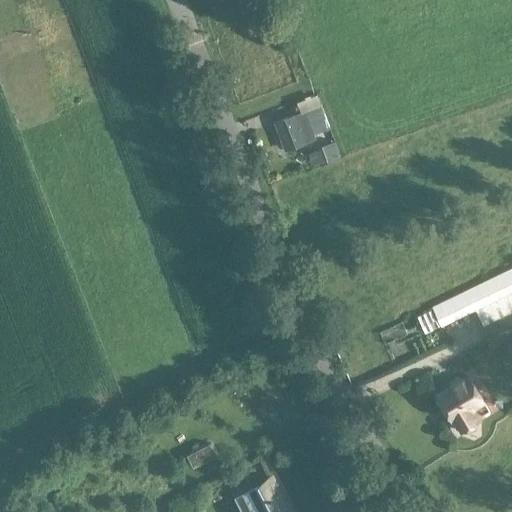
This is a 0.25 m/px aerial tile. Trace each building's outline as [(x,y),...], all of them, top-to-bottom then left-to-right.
[(300,112),(275,121),(285,149),(315,137),(314,133),(329,127),(321,104),(300,112)] [(324,147),(328,158),(328,160),(340,155),(335,141),(323,146),(324,147)] [(473,308),(474,308),(511,289),(511,265),(432,305),(433,307),(433,308),(441,324),(473,308)] [(511,310),(482,324),(481,325),(490,344),(511,333),(511,310)] [(369,322),(376,337),(392,329),(384,315),(369,322)] [(447,327),(372,365),(379,379),(454,341),(447,327)] [(467,374),(435,393),(451,419),(454,417),(461,429),(463,428),(467,431),(475,427),(474,421),(478,419),(471,407),(483,400),(467,374)] [(288,511),(271,479),(247,492),(257,511),(288,511)]
